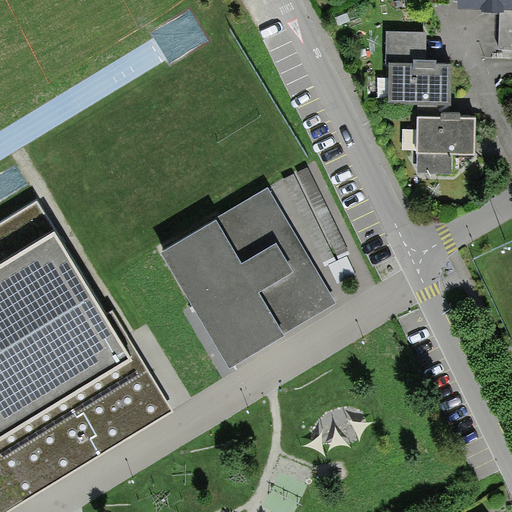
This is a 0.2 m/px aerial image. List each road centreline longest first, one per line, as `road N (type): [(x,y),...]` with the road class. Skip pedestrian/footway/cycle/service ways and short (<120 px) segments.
road 1 (residential): [(288,0),(410,258)]
road 2 (residential): [(410,258),(511,463)]
